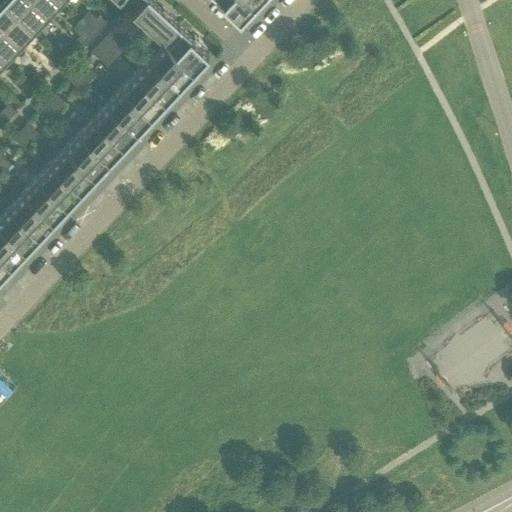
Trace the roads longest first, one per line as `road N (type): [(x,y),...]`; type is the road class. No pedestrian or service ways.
road 1 (unclassified): [(0,331),(256,56)]
road 2 (unclassified): [(511,142),(465,0)]
